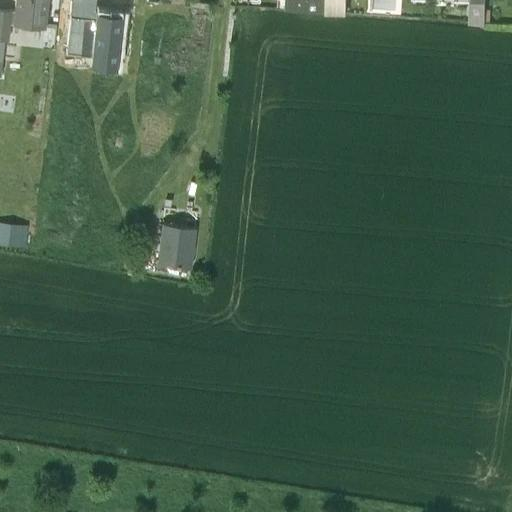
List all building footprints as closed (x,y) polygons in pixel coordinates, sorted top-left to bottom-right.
[(12,0),(12,5),(10,19),(42,23),(45,0),(12,0)] [(281,0),(281,6),(325,10),(345,11),(345,0),(281,0)] [(469,0),(469,21),(484,22),(484,0),(469,0)] [(10,19),(12,5),(0,4),(0,34),(6,35),(8,18),(10,19)] [(0,218),(0,241),(17,243),(19,221),(0,218)] [(157,219),(153,259),(188,263),(192,223),(157,219)]
